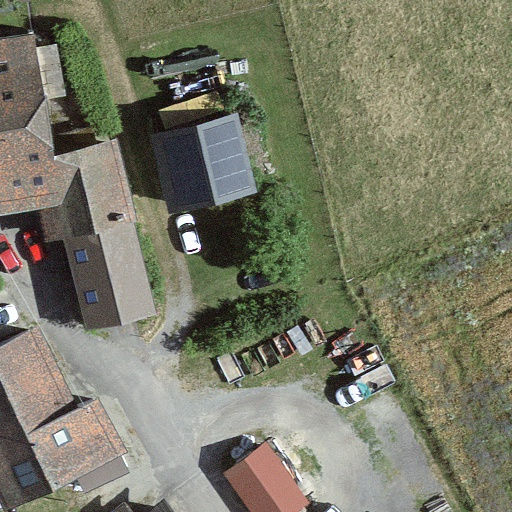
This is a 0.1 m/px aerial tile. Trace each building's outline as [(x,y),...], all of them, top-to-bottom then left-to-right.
[(25,56),(0,57),(0,209),(38,206),(59,335),(149,324),(112,136),(39,142),(25,56)] [(156,125),(170,202),(259,180),(244,105),(156,125)] [(30,331),(0,344),(0,507),(98,463),(30,331)] [(269,438),(226,469),(258,511),(284,511),(308,493),(269,438)] [(176,511),(162,494),(139,511),(136,511),(127,500),(111,511),(176,511)]
